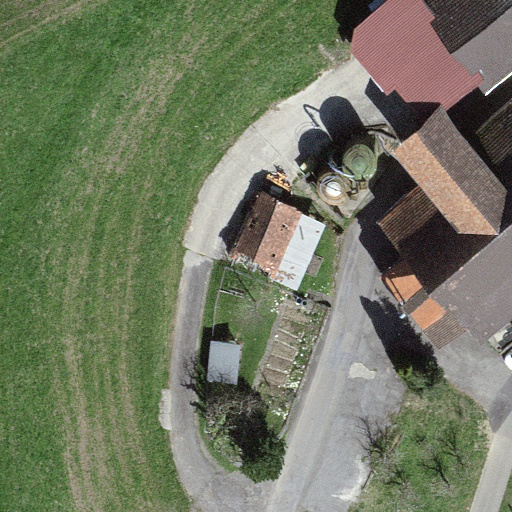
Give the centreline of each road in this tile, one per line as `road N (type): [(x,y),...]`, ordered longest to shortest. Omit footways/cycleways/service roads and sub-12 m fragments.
road 1 (track): [(276,511),(354,317),(511,402)]
road 2 (track): [(511,83),(377,193),(362,235),(354,317)]
